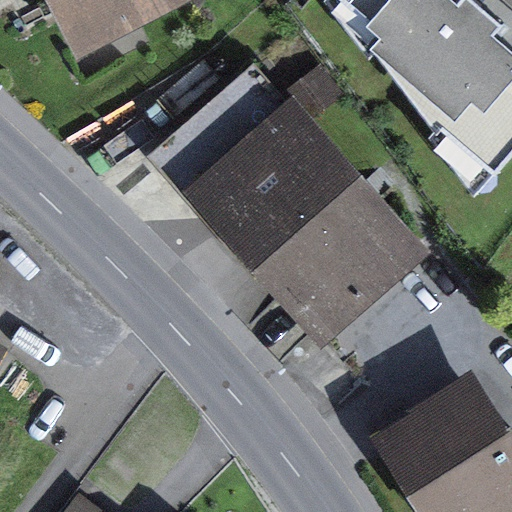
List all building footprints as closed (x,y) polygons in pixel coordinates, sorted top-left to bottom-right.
[(56,0),(79,44),(165,0),(56,0)] [(511,146),(511,59),(441,0),(349,0),(387,32),(375,47),(440,124),(494,169),(511,146)] [(293,88),(197,173),(330,322),(426,237),(293,88)] [(511,511),(511,452),(471,386),(386,438),(431,511),(511,511)] [(66,511),(100,511),(79,496),(66,511)]
